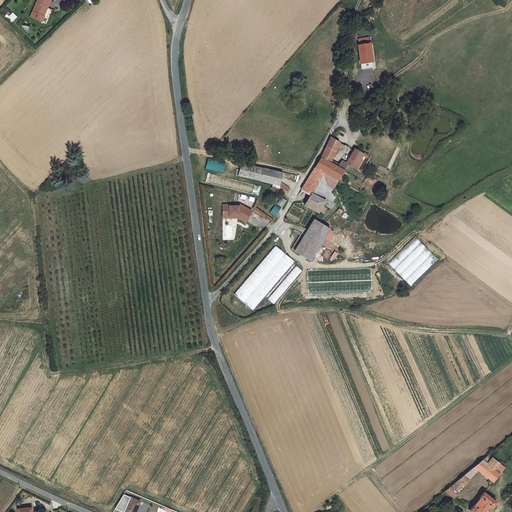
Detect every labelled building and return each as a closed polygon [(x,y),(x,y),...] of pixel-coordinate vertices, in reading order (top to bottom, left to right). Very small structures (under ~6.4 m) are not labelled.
[(43,16),(41,15),(45,7),(47,8),(51,0),(49,0),(37,0),(30,17),(42,22),(44,17),(43,16)] [(358,38),(359,45),(369,43),(368,37),(358,38)] [(373,62),(370,43),(369,43),(359,45),(358,45),(360,64),(361,63),(372,62),(373,62)] [(321,158),(315,167),(324,172),(338,180),(344,171),(337,167),(330,163),(331,161),(338,145),(339,142),(331,137),(321,158)] [(355,149),(346,163),(355,168),(360,159),(363,155),(363,154),(355,149)] [(225,161),(207,158),(205,169),(222,173),(225,161)] [(339,165),(337,167),(344,171),(348,164),(346,163),(342,161),(339,165)] [(263,168),(241,163),(238,176),(261,181),(263,168)] [(324,172),(315,167),(313,172),(304,185),(302,189),(311,194),(312,194),(324,172)] [(263,168),(261,181),(260,181),(274,184),(279,186),(280,182),(282,173),(264,168),(263,168)] [(338,180),(324,172),(312,194),(311,194),(310,195),(304,205),(318,213),(324,204),(331,192),(338,180)] [(259,186),(211,174),(209,183),(256,195),(259,186)] [(279,186),(274,184),(271,188),(276,192),(277,190),(285,195),(289,188),(280,182),(279,186)] [(331,192),(324,204),(331,209),(334,204),(332,203),(336,197),(333,195),(334,194),(331,192)] [(281,207),(286,201),(282,198),(277,204),(281,207)] [(229,205),(223,205),(223,216),(239,216),(246,220),(252,211),(240,204),(239,206),(229,206),(229,205)] [(276,204),(269,213),(274,217),(281,208),(276,204)] [(339,209),(336,212),(344,218),(347,214),(339,209)] [(314,219),(304,235),(294,251),(310,261),(327,235),(330,230),(330,229),(314,219)] [(291,249),(294,251),(304,235),(301,234),(291,249)] [(234,295),(254,311),(295,260),(275,244),(234,295)] [(268,298),(274,303),(303,270),(297,265),(268,298)] [(309,277),(313,269),(307,266),(303,273),(309,277)] [(497,447),(488,455),(490,456),(493,454),(499,449),(497,447)] [(472,468),(476,472),(477,470),(489,479),(487,482),(491,485),(499,473),(494,469),(499,463),(493,458),(488,463),(485,460),(490,456),(488,455),(472,468)] [(504,467),(499,463),(494,469),(499,473),(504,467)] [(470,478),(476,472),(472,468),(465,474),(470,478)] [(465,474),(445,491),(453,498),(458,493),(457,492),(464,485),(465,485),(469,480),(468,480),(470,478),(465,474)] [(474,506),(474,505),(469,511),(471,511),(488,511),(492,507),(492,508),(496,502),(484,492),(480,498),(474,506)] [(135,511),(140,502),(123,494),(115,508),(122,511),(135,511)]
